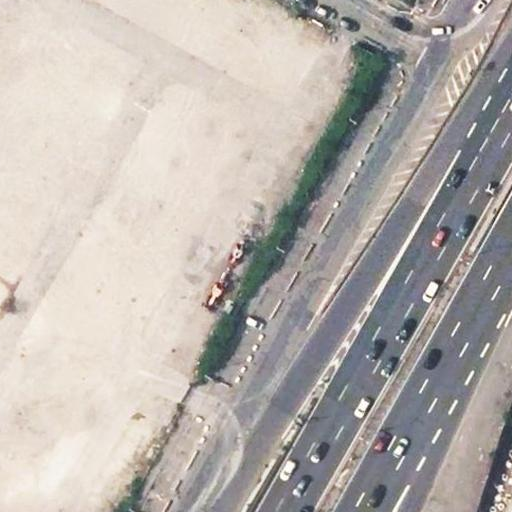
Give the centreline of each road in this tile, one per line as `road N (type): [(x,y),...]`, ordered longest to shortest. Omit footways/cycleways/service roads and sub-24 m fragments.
road 1 (tertiary): [(444,58),(189,511)]
road 2 (trunk): [(511,91),(296,387),(223,511)]
road 3 (trunk): [(511,111),(285,511)]
road 4 (trunk): [(363,511),(471,318)]
road 5 (trunk): [(408,511),(471,318)]
